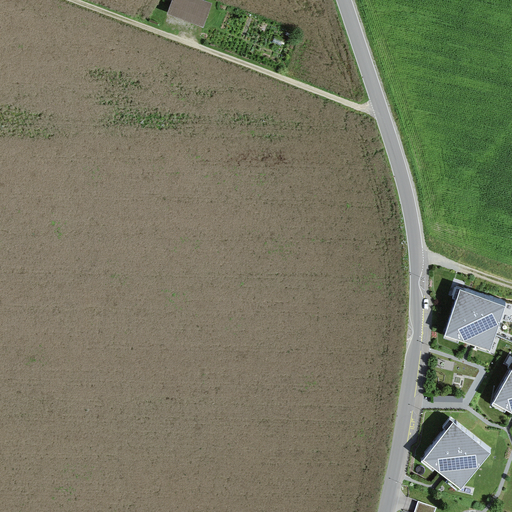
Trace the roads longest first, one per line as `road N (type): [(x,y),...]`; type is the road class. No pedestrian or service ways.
road 1 (tertiary): [(385,511),(415,348),(415,231),(344,0)]
road 2 (track): [(382,115),(74,0)]
